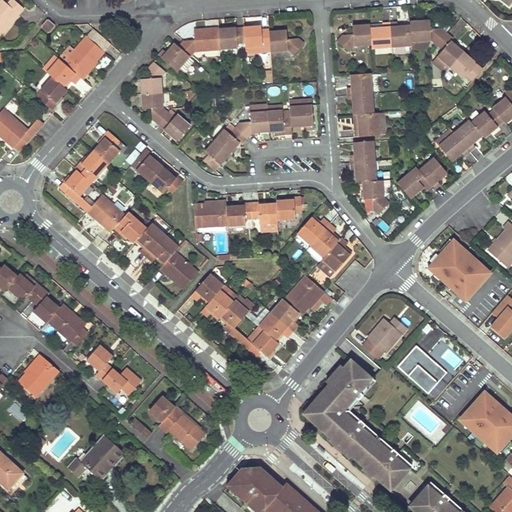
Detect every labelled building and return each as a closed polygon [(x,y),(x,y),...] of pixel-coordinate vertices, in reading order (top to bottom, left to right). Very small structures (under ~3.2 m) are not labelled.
[(7,25),(23,7),(15,0),(9,0),(7,3),(3,0),(0,0),(0,27),(4,22),(7,25)] [(511,0),(498,0),(509,9),(511,5),(511,0)] [(42,27),(42,29),(47,34),(50,33),(55,27),(54,25),(49,21),(47,21),(42,27)] [(409,22),(409,26),(411,42),(431,41),(432,41),(437,45),(447,33),(441,29),(430,29),(430,21),(409,22)] [(397,23),(389,24),(391,47),(411,46),(411,42),(409,26),(397,26),(397,23)] [(369,25),(371,45),(371,48),(391,47),(389,24),(369,25)] [(371,45),(369,25),(352,27),(353,35),(343,36),(337,41),(348,52),(354,46),(371,45)] [(261,27),(243,28),(244,43),(244,48),(245,55),(270,52),(269,46),(268,33),(268,30),(261,30),(261,27)] [(243,28),(218,30),(219,50),(237,49),(236,44),(244,43),(243,28)] [(182,41),(177,47),(189,57),(190,57),(195,52),(219,50),(218,30),(218,29),(194,31),(194,40),(182,41)] [(110,46),(93,30),(86,38),(104,53),(110,46)] [(286,31),(268,33),(269,46),(270,52),(288,51),(293,55),(303,44),(297,38),(292,38),(287,39),(286,31)] [(453,39),(447,33),(437,45),(442,50),(432,61),(445,73),(450,67),(463,52),(450,41),(453,39)] [(63,64),(80,79),(81,79),(86,73),(85,72),(94,61),(95,62),(104,53),(86,38),(63,64)] [(431,41),(411,42),(411,46),(411,50),(431,48),(431,41)] [(189,57),(177,47),(174,44),(165,53),(162,51),(157,56),(176,71),(180,76),(193,61),(190,57),(189,57)] [(482,69),(463,52),(450,67),(464,79),(466,76),(471,81),(482,69)] [(53,55),(42,69),(47,73),(59,60),(53,55)] [(74,85),(80,79),(63,64),(59,60),(47,73),(52,78),(63,87),(69,81),(74,85)] [(82,80),(96,63),(95,62),(94,61),(85,72),(86,73),(81,79),(82,80)] [(141,79),(142,94),(162,93),(161,78),(165,72),(159,67),(153,62),(149,67),(149,79),(141,79)] [(265,82),(273,82),(272,71),(264,71),(265,82)] [(347,88),(348,95),(372,94),(370,74),(351,75),(352,88),(349,88),(347,88)] [(63,87),(52,78),(35,97),(52,111),(58,105),(56,103),(67,91),(63,87)] [(81,80),(75,86),(83,94),(90,87),(81,80)] [(503,122),(505,124),(511,117),(511,90),(506,90),(506,97),(492,108),(493,109),(493,110),(503,122)] [(153,120),(158,124),(168,112),(163,108),(162,93),(142,94),(143,109),(152,109),(153,120)] [(135,95),(135,109),(143,109),(142,94),(135,95)] [(354,115),(358,115),(373,113),(372,94),(348,95),(348,103),(353,103),(354,115)] [(267,112),(269,132),(274,131),(284,131),(284,135),(291,135),(291,128),(290,118),(282,119),(281,111),(281,104),(267,105),(267,112)] [(289,107),(290,118),(291,128),(305,126),(305,130),(313,130),(311,106),(289,107)] [(27,131),(3,109),(0,113),(0,136),(18,153),(43,125),(37,120),(27,131)] [(493,110),(493,109),(487,114),(485,111),(471,122),(482,135),(482,136),(484,138),(503,122),(493,110)] [(168,112),(158,124),(176,141),(190,126),(177,114),(174,118),(168,112)] [(252,133),(269,132),(267,112),(250,113),(251,121),(239,123),(234,129),(246,139),(252,133)] [(373,113),(358,115),(359,129),(355,130),(356,137),(379,135),(377,113),(373,113)] [(454,133),(469,152),(475,147),(472,144),(482,135),(471,122),(469,120),(453,133),(454,133)] [(241,145),(246,139),(234,129),(230,125),(215,141),(230,154),(240,143),(241,145)] [(464,156),(469,152),(454,133),(453,133),(450,128),(434,141),(451,161),(461,153),(464,156)] [(104,140),(94,152),(109,165),(120,151),(116,147),(120,142),(109,132),(103,139),(104,139),(104,140)] [(215,171),(230,154),(215,141),(205,152),(208,155),(203,160),(215,171)] [(350,163),(375,161),(373,141),(353,143),(355,155),(350,155),(350,163)] [(152,155),(146,150),(131,166),(150,182),(163,167),(151,157),(152,155)] [(75,169),(77,171),(92,184),(109,165),(94,152),(83,164),(82,163),(75,169)] [(431,186),(434,190),(440,185),(437,182),(447,174),(434,158),(418,171),(431,186)] [(376,181),(375,161),(350,163),(351,170),(355,170),(356,183),(362,182),(376,181)] [(176,177),(163,167),(150,182),(163,194),(167,189),(173,194),(178,188),(183,182),(177,176),(176,177)] [(425,191),(431,186),(418,171),(416,168),(397,183),(410,199),(423,188),(425,191)] [(92,184),(77,171),(71,178),(66,184),(71,188),(65,194),(86,213),(88,211),(92,207),(81,196),(92,184)] [(382,180),(376,181),(362,182),(363,191),(364,199),(372,199),(374,210),(378,215),(389,203),(384,197),(382,180)] [(71,188),(66,184),(61,190),(65,194),(71,188)] [(114,228),(126,215),(103,194),(92,207),(88,211),(97,220),(98,219),(105,226),(104,227),(110,233),(114,228)] [(276,202),(276,203),(277,221),(295,219),(295,214),(301,213),(300,197),(292,198),(292,201),(276,202)] [(195,229),(227,226),(226,208),(226,202),(217,203),(217,205),(206,206),(206,205),(194,206),(195,229)] [(260,202),(250,203),(252,220),(260,219),(260,225),(278,223),(277,221),(276,203),(260,205),(260,202)] [(252,220),(250,203),(242,204),(242,206),(226,208),(227,226),(227,227),(246,226),(245,220),(252,220)] [(128,212),(126,215),(114,228),(121,235),(122,233),(134,244),(137,240),(147,229),(128,212)] [(320,222),(313,216),(297,234),(310,246),(331,222),(325,217),(320,222)] [(310,246),(324,257),(340,239),(333,233),(338,228),(331,222),(310,246)] [(508,231),(490,251),(505,265),(511,257),(511,223),(510,222),(505,228),(508,231)] [(151,224),(147,229),(137,240),(144,246),(140,251),(146,257),(165,236),(151,224)] [(179,248),(165,236),(146,257),(153,263),(157,258),(164,264),(175,252),(179,248)] [(324,257),(317,265),(330,277),(350,255),(343,249),(345,247),(348,244),(341,237),(340,239),(324,257)] [(444,255),(454,244),(449,239),(439,251),(441,253),(444,255)] [(432,263),(428,268),(443,281),(444,280),(467,300),(486,277),(484,276),(473,266),(477,261),(455,242),(454,244),(444,255),(441,253),(438,256),(432,263)] [(198,273),(175,252),(164,264),(160,269),(166,275),(168,274),(174,279),(173,280),(183,289),(198,273)] [(432,263),(438,256),(435,254),(429,261),(432,263)] [(488,271),(477,261),(473,266),(484,276),(488,271)] [(0,288),(3,291),(6,288),(17,277),(4,265),(1,269),(0,269),(0,288)] [(26,298),(31,302),(43,289),(29,277),(27,279),(20,273),(17,277),(6,288),(22,302),(26,298)] [(209,302),(220,290),(223,287),(211,275),(191,296),(197,302),(202,295),(209,302)] [(284,300),(299,313),(301,315),(310,305),(308,304),(316,296),(317,298),(323,291),(305,275),(284,300)] [(236,300),(238,297),(225,285),(223,287),(220,290),(233,302),(236,300)] [(46,324),(48,321),(59,309),(46,297),(48,294),(43,289),(31,302),(37,308),(33,312),(46,324)] [(233,302),(220,290),(209,302),(201,311),(207,317),(212,311),(219,318),(221,316),(233,302)] [(504,338),(511,329),(511,300),(507,296),(492,312),(498,318),(491,327),(504,338)] [(249,312),(254,306),(247,301),(246,303),(238,297),(236,300),(249,312)] [(292,320),(299,313),(284,300),(283,299),(271,312),(292,331),(298,325),(292,320)] [(236,300),(233,302),(221,316),(229,323),(224,328),(230,334),(235,328),(249,312),(236,300)] [(59,309),(48,321),(77,347),(88,334),(83,328),(85,326),(62,306),(59,309)] [(286,338),(292,331),(271,312),(259,326),(264,331),(275,340),(281,333),(286,338)] [(406,328),(395,318),(390,323),(401,333),(406,328)] [(369,338),(362,346),(378,360),(401,333),(390,323),(385,319),(368,337),(369,338)] [(235,328),(230,334),(240,343),(245,337),(235,328)] [(279,344),(275,340),(264,331),(253,344),(245,337),(240,343),(257,358),(263,353),(267,357),(273,350),(279,344)] [(101,380),(112,368),(107,363),(112,357),(100,346),(87,360),(99,372),(96,375),(101,380)] [(446,373),(435,363),(430,369),(421,361),(427,355),(416,346),(397,367),(428,394),(446,373)] [(37,364),(35,362),(40,355),(39,354),(25,370),(27,372),(28,373),(32,368),(37,364)] [(37,364),(32,368),(28,373),(27,372),(18,381),(36,396),(58,371),(40,355),(35,362),(37,364)] [(435,363),(427,355),(421,361),(430,369),(435,363)] [(315,406),(306,416),(342,446),(391,490),(410,468),(396,456),(398,452),(393,448),(390,451),(363,427),(365,424),(360,419),(357,422),(343,410),(355,396),(358,399),(363,394),(360,391),(372,377),(351,359),(312,403),(315,406)] [(120,375),(112,368),(101,380),(117,394),(121,389),(127,395),(140,381),(126,368),(120,375)] [(372,377),(360,391),(363,394),(375,380),(372,377)] [(473,431),(495,451),(507,438),(509,440),(511,436),(511,415),(508,412),(506,413),(483,393),(463,416),(476,428),(473,431)] [(161,423),(174,408),(162,396),(148,411),(161,423)] [(343,410),(357,422),(360,419),(349,410),(358,399),(355,396),(343,410)] [(8,410),(22,423),(29,415),(15,402),(8,410)] [(303,413),(306,416),(315,406),(312,403),(303,413)] [(161,423),(159,426),(166,433),(169,429),(191,449),(204,434),(174,408),(161,423)] [(134,427),(147,438),(152,433),(139,422),(134,427)] [(365,424),(363,427),(390,451),(393,448),(365,424)] [(79,477),(87,468),(100,481),(108,472),(105,470),(121,452),(104,436),(80,461),(76,458),(68,467),(79,477)] [(45,442),(39,437),(32,444),(39,449),(45,442)] [(398,452),(396,456),(410,468),(413,465),(398,452)] [(0,481),(7,488),(14,480),(21,473),(0,453),(0,481)] [(250,466),(243,467),(231,480),(241,489),(256,503),(258,501),(263,506),(266,503),(275,511),(315,511),(307,505),(309,502),(303,496),(300,499),(284,485),(281,488),(270,478),(272,475),(262,465),(255,465),(253,468),(250,466)] [(281,488),(284,485),(272,475),(270,478),(281,488)] [(510,486),(490,508),(494,511),(511,511),(511,477),(510,475),(504,481),(510,486)] [(227,484),(237,493),(241,489),(231,480),(227,484)] [(428,484),(442,496),(445,493),(431,480),(428,484)] [(284,485),(300,499),(303,496),(287,482),(284,485)] [(409,505),(416,511),(460,511),(447,500),(450,497),(445,493),(442,496),(428,484),(409,505)] [(447,500),(460,511),(466,511),(450,497),(447,500)] [(255,505),(260,510),(263,506),(258,501),(256,503),(255,505)] [(307,505),(315,511),(320,511),(309,502),(307,505)] [(275,511),(266,503),(263,506),(270,511),(275,511)]
